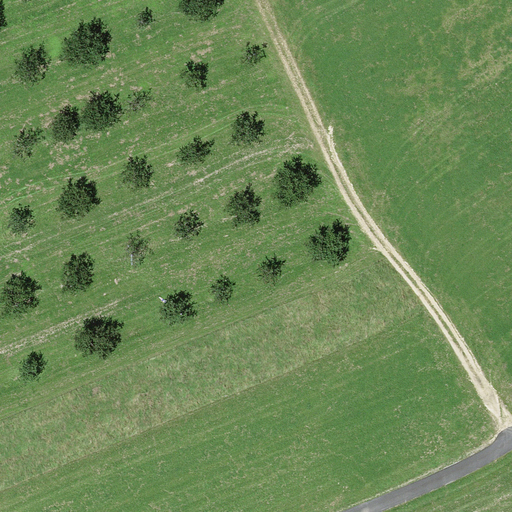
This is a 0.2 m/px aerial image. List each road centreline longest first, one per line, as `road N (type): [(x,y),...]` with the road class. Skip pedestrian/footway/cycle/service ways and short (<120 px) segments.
road 1 (track): [(257,0),(355,206),(442,322),(511,438)]
road 2 (unclassified): [(511,440),(359,511)]
